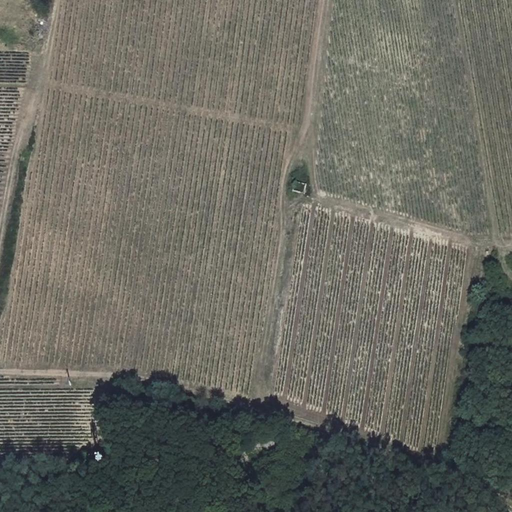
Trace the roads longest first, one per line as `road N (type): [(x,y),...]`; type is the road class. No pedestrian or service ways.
road 1 (track): [(0,370),(146,376),(511,506)]
road 2 (track): [(249,408),(320,0)]
